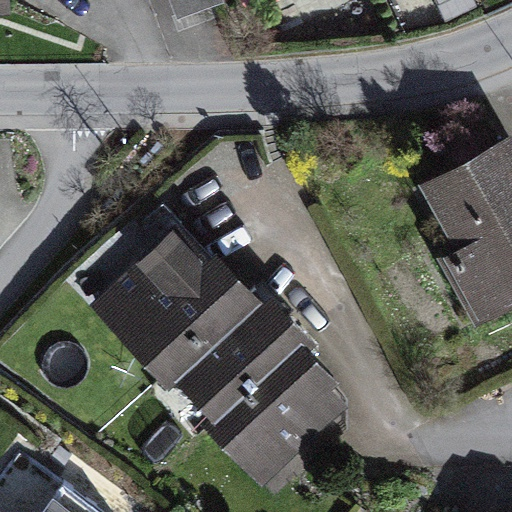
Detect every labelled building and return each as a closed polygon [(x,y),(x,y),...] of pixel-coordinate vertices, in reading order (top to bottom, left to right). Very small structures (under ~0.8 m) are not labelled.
[(221,0),(171,0),(180,21),(223,5),(221,0)] [(511,136),(420,188),(456,253),(439,262),(477,329),(511,309),(511,136)] [(169,239),(84,319),(140,378),(225,298),(169,239)] [(225,298),(140,378),(196,437),(281,357),(225,298)] [(281,357),(196,437),(252,496),(337,416),(281,357)] [(0,511),(70,511),(9,469),(0,481),(0,511)]
